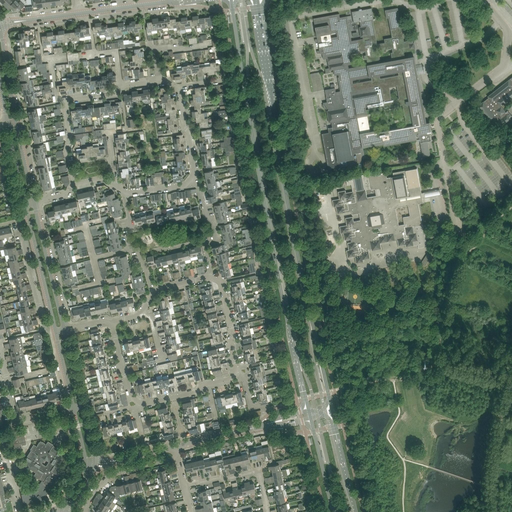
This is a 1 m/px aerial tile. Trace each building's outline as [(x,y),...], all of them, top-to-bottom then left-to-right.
[(8,1),(4,5),(9,10),(12,7),(11,7),(13,6),(11,5),(14,2),(11,0),(6,0),(7,0),(8,1)] [(16,0),(14,2),(11,5),(13,6),(11,7),(12,7),(15,11),(18,7),(21,10),(25,6),(22,2),(21,1),(19,3),(16,0)] [(363,39),(361,39),(351,41),(348,23),(348,20),(347,16),(346,16),(340,17),(339,14),(314,18),(317,36),(317,39),(315,39),(315,42),(318,42),(319,50),(317,51),(317,54),(320,53),(320,54),(322,53),(323,59),(327,59),(329,68),(325,69),(325,71),(326,73),(330,72),(330,70),(333,70),(334,76),(338,75),(339,77),(338,77),(340,88),(340,89),(340,91),(336,92),(335,88),(333,88),(325,90),(326,94),(326,96),(327,102),(326,102),(323,103),(324,107),(324,109),(328,108),(328,110),(326,111),(329,123),(331,122),(332,127),(333,132),(329,133),(322,134),(326,156),(328,170),(330,169),(341,167),(339,162),(354,159),(353,154),(361,153),(362,158),(363,158),(376,167),(376,170),(380,170),(379,169),(378,164),(377,164),(364,155),(363,148),(384,144),(384,146),(419,139),(420,143),(428,141),(431,141),(430,134),(432,133),(430,122),(426,123),(418,75),(416,67),(414,56),(409,57),(405,58),(403,49),(409,48),(409,50),(415,48),(414,42),(413,42),(413,40),(404,41),(402,32),(404,31),(403,27),(401,27),(401,23),(398,8),(391,9),(385,10),(386,19),(388,18),(390,26),(392,37),(384,39),(385,42),(377,44),(373,20),(373,19),(374,19),(372,10),(372,8),(352,12),(352,14),(354,23),(360,22),(361,27),(359,27),(361,37),(363,37),(363,39)] [(210,17),(204,18),(206,28),(209,27),(208,26),(214,25),(214,28),(216,28),(219,28),(219,21),(218,16),(213,16),(213,15),(210,16),(210,17)] [(193,19),(190,20),(191,26),(197,25),(196,22),(199,22),(198,16),(193,17),(193,19)] [(164,20),(162,21),(162,27),(163,29),(168,29),(168,23),(170,23),(170,17),(164,18),(164,20)] [(187,17),(181,18),(182,21),(182,24),(185,23),(186,29),(191,29),(191,26),(190,20),(188,20),(187,17)] [(159,18),(153,19),(154,25),(156,24),(157,30),(157,27),(162,27),(162,21),(159,21),(159,18)] [(199,22),(196,22),(197,25),(197,28),(201,27),(201,29),(206,28),(204,18),(199,19),(199,22)] [(122,23),(118,23),(119,26),(119,29),(122,29),(122,32),(128,31),(127,24),(126,24),(126,19),(121,20),(122,23)] [(154,25),(153,19),(153,22),(147,23),(148,27),(147,27),(148,35),(151,35),(152,35),(152,31),(157,30),(156,24),(154,25)] [(170,23),(168,23),(168,29),(174,28),(175,31),(177,30),(176,22),(176,19),(170,20),(170,23)] [(129,24),(127,24),(128,31),(134,30),(133,27),(136,27),(136,24),(135,21),(130,22),(130,25),(129,25),(129,24)] [(182,21),(176,22),(177,30),(180,30),(180,33),(186,32),(186,29),(185,23),(182,24),(182,21)] [(94,33),(99,32),(99,29),(102,28),(101,26),(101,23),(95,23),(96,26),(93,27),(94,33)] [(142,23),(136,24),(136,27),(133,27),(134,30),(134,33),(140,32),(139,29),(142,29),(142,23)] [(81,25),(81,28),(82,31),(84,31),(85,37),(91,36),(90,27),(87,27),(87,25),(81,25)] [(102,28),(99,29),(99,32),(100,35),(105,34),(105,31),(108,30),(108,28),(107,25),(102,25),(101,26),(102,28)] [(119,26),(113,27),(114,33),(117,32),(117,35),(123,35),(122,29),(119,29),(119,26)] [(108,30),(105,31),(105,34),(106,37),(111,36),(112,36),(113,37),(114,37),(114,33),(113,27),(108,27),(108,28),(108,30)] [(79,34),(80,37),(85,37),(84,31),(82,31),(81,28),(75,29),(76,32),(76,35),(79,34)] [(22,33),(19,33),(20,39),(23,39),(23,41),(26,41),(29,41),(28,35),(29,35),(30,33),(31,31),(31,29),(23,30),(22,32),(22,33)] [(59,34),(56,34),(57,40),(63,40),(62,37),(65,36),(65,33),(64,30),(59,31),(59,34)] [(51,38),(51,41),(57,40),(56,34),(53,35),(53,32),(47,33),(48,36),(48,38),(51,38)] [(76,32),(70,33),(71,38),(71,41),(80,40),(80,37),(79,34),(76,35),(76,32)] [(71,38),(70,33),(65,33),(65,36),(62,37),(63,40),(63,42),(69,42),(68,39),(71,38)] [(201,37),(199,37),(199,43),(203,43),(203,40),(207,40),(206,35),(201,36),(201,37)] [(48,38),(48,36),(42,36),(44,48),(47,48),(47,45),(52,44),(51,41),(51,38),(48,38)] [(20,39),(17,39),(18,45),(21,45),(21,48),(24,47),(27,47),(26,41),(23,41),(23,39),(20,39)] [(119,40),(115,41),(115,43),(116,49),(125,47),(124,45),(123,42),(119,42),(119,40)] [(221,42),(213,43),(213,47),(216,47),(217,50),(222,49),(221,42)] [(19,51),(16,51),(16,57),(22,56),(25,56),(25,53),(24,47),(21,48),(18,48),(19,51)] [(135,49),(135,55),(138,54),(139,57),(142,57),(144,57),(144,51),(141,51),(140,48),(135,49)] [(169,52),(169,55),(164,55),(165,61),(170,61),(169,57),(174,57),(173,51),(169,52)] [(135,55),(132,55),(133,61),(136,60),(137,63),(140,63),(142,63),(142,58),(142,57),(139,57),(138,54),(135,55)] [(22,56),(16,57),(17,62),(18,62),(18,67),(19,67),(21,67),(20,65),(25,64),(26,64),(26,58),(25,56),(22,56)] [(133,61),(130,61),(131,67),(134,67),(134,69),(140,69),(140,63),(137,63),(136,60),(133,61)] [(216,62),(210,63),(211,66),(211,69),(214,68),(214,71),(220,70),(219,64),(217,65),(216,62)] [(188,66),(182,66),(183,72),(186,72),(186,78),(187,78),(186,75),(192,74),(191,64),(187,65),(188,66)] [(194,64),(191,64),(192,74),(197,73),(198,73),(197,70),(200,70),(199,67),(199,64),(194,65),(194,64)] [(19,69),(20,75),(31,73),(30,67),(27,67),(27,66),(21,67),(19,67),(19,69)] [(182,66),(177,67),(177,73),(178,76),(180,76),(181,78),(186,78),(186,75),(186,72),(183,72),(182,66)] [(200,70),(197,70),(198,73),(198,76),(204,75),(203,73),(206,72),(205,66),(199,67),(200,70)] [(211,66),(205,66),(206,72),(209,72),(209,75),(215,74),(214,71),(214,68),(211,69),(211,66)] [(140,69),(134,69),(136,79),(138,79),(138,78),(144,77),(144,71),(141,71),(140,69)] [(22,80),(23,82),(30,80),(29,75),(31,75),(31,76),(33,75),(33,73),(32,73),(32,72),(31,73),(20,75),(21,81),(22,80)] [(113,72),(108,73),(108,76),(108,79),(111,78),(111,81),(117,81),(116,75),(114,75),(113,72)] [(320,72),(310,74),(313,92),(323,90),(320,72)] [(180,76),(178,76),(177,73),(172,74),(172,80),(175,79),(176,82),(181,81),(181,78),(180,76)] [(72,78),(68,78),(68,81),(69,84),(71,83),(72,87),(78,86),(76,74),(72,75),(72,78)] [(79,74),(76,74),(78,86),(83,85),(83,82),(86,82),(85,76),(80,77),(80,74),(79,74)] [(86,82),(83,82),(83,85),(84,88),(89,87),(89,84),(92,84),(91,81),(91,78),(91,75),(85,76),(86,82)] [(51,84),(50,76),(47,77),(48,81),(43,82),(43,85),(51,84)] [(107,76),(102,76),(103,79),(103,82),(106,82),(106,85),(107,85),(112,84),(111,81),(111,78),(108,79),(108,76),(107,76)] [(511,77),(487,97),(488,98),(483,102),(478,106),(497,131),(511,119),(510,118),(511,116),(508,110),(506,112),(501,106),(511,97),(511,77)] [(102,79),(97,80),(98,86),(100,86),(101,88),(101,89),(107,88),(106,85),(106,82),(103,82),(103,79),(102,79)] [(21,83),(23,89),(34,87),(33,80),(30,80),(23,82),(23,83),(21,83)] [(92,84),(89,84),(89,87),(90,90),(95,89),(95,86),(98,86),(97,80),(91,81),(92,84)] [(68,81),(63,82),(63,85),(63,87),(66,87),(67,90),(72,89),(72,87),(71,83),(69,84),(68,81)] [(62,85),(57,85),(58,88),(58,91),(61,91),(61,94),(67,93),(67,90),(66,87),(63,87),(63,85),(62,85)] [(161,91),(158,91),(159,96),(159,97),(162,96),(165,96),(164,93),(167,93),(167,88),(167,87),(161,88),(161,91)] [(205,87),(195,88),(196,94),(199,93),(199,96),(205,95),(204,90),(205,90),(205,87)] [(143,93),(141,93),(142,99),(148,98),(148,100),(151,100),(150,95),(150,94),(150,93),(149,89),(146,90),(144,90),(144,93),(143,93)] [(138,91),(132,92),(134,100),(134,103),(137,103),(137,100),(142,99),(141,93),(138,94),(138,91)] [(25,94),(26,100),(38,98),(37,92),(35,92),(25,94)] [(134,103),(134,100),(132,92),(133,94),(127,95),(127,94),(124,94),(125,104),(130,104),(131,106),(134,106),(134,103)] [(163,102),(168,101),(168,98),(171,98),(170,92),(167,93),(164,93),(165,96),(162,96),(163,102)] [(196,94),(193,94),(194,100),(197,99),(197,102),(200,102),(206,101),(205,95),(199,96),(199,93),(196,94)] [(38,98),(26,100),(27,106),(29,106),(29,107),(39,105),(38,98)] [(168,101),(163,102),(164,108),(166,107),(172,107),(172,104),(175,103),(174,98),(171,98),(168,98),(168,101)] [(195,106),(195,108),(201,107),(200,102),(197,102),(197,99),(194,100),(191,100),(192,106),(195,106)] [(116,105),(114,105),(114,111),(120,110),(120,107),(123,107),(122,101),(116,102),(116,105)] [(105,106),(100,107),(100,113),(103,113),(103,115),(109,115),(108,109),(106,109),(105,103),(105,106)] [(111,103),(105,103),(106,109),(108,109),(109,115),(115,114),(114,111),(114,105),(111,106),(111,103)] [(88,109),(85,109),(86,115),(87,118),(92,117),(92,111),(94,111),(94,108),(94,105),(90,105),(88,106),(88,109)] [(82,106),(77,107),(77,113),(80,113),(81,118),(81,116),(86,115),(85,109),(83,109),(82,106)] [(77,113),(77,107),(77,110),(71,111),(73,122),(76,121),(76,119),(81,118),(80,113),(77,113)] [(94,111),(92,111),(92,117),(97,116),(97,119),(101,119),(100,113),(100,107),(94,108),(94,111)] [(166,113),(166,116),(176,115),(175,109),(172,109),(172,107),(166,107),(167,113),(166,113)] [(199,113),(201,113),(201,107),(195,108),(195,111),(192,111),(193,117),(196,117),(199,116),(199,113)] [(30,111),(29,112),(30,117),(41,115),(42,115),(40,108),(37,108),(30,110),(30,111)] [(199,116),(196,117),(197,122),(199,122),(202,122),(202,119),(208,118),(207,112),(201,113),(199,113),(199,116)] [(41,115),(30,117),(31,123),(43,121),(47,120),(46,117),(45,117),(44,117),(44,115),(42,115),(41,115)] [(166,116),(161,117),(161,120),(168,119),(168,124),(174,124),(174,121),(177,120),(176,118),(176,115),(166,116)] [(202,122),(199,122),(200,128),(206,127),(212,126),(212,123),(208,123),(208,118),(202,119),(202,122)] [(131,119),(127,120),(128,127),(132,127),(137,126),(137,123),(134,124),(133,119),(131,119)] [(43,121),(31,123),(32,129),(34,129),(34,130),(41,129),(40,124),(43,123),(43,121)] [(174,124),(168,124),(169,130),(167,130),(168,133),(178,132),(178,126),(175,126),(174,124)] [(208,130),(202,130),(202,136),(206,136),(206,139),(209,138),(212,138),(211,133),(215,132),(214,128),(207,129),(208,130)] [(34,131),(33,132),(34,137),(45,135),(46,135),(45,133),(42,133),(41,129),(34,130),(34,131)] [(116,137),(116,143),(125,142),(129,141),(129,139),(125,139),(124,133),(118,134),(119,137),(116,137)] [(174,138),(175,144),(181,143),(181,141),(184,140),(183,134),(177,135),(177,138),(174,138)] [(204,145),(209,144),(209,138),(206,139),(206,136),(202,136),(200,137),(200,142),(203,142),(204,145)] [(428,141),(420,143),(421,146),(423,157),(430,155),(428,144),(428,141)] [(120,149),(120,151),(126,150),(125,142),(116,143),(117,149),(120,149)] [(201,148),(202,151),(204,150),(210,149),(212,149),(211,144),(209,144),(204,145),(203,142),(200,142),(198,143),(198,148),(201,148)] [(179,149),(179,152),(185,151),(184,146),(181,146),(181,143),(175,144),(176,150),(179,149)] [(36,148),(34,148),(36,154),(44,152),(47,151),(46,144),(35,146),(36,148)] [(108,145),(99,146),(100,152),(97,152),(98,158),(103,158),(103,155),(109,154),(108,145)] [(88,148),(82,149),(83,154),(86,154),(86,160),(86,157),(92,156),(90,146),(88,146),(88,148)] [(93,146),(90,146),(92,156),(97,156),(98,158),(97,152),(100,152),(99,146),(93,147),(93,146)] [(83,154),(82,149),(82,151),(73,153),(74,159),(80,158),(81,161),(86,160),(86,154),(83,154)] [(205,153),(202,153),(203,159),(211,158),(210,149),(204,150),(205,153)] [(118,154),(119,160),(130,159),(130,155),(127,156),(126,150),(120,151),(121,154),(118,154)] [(176,155),(177,161),(183,160),(183,157),(186,157),(185,151),(179,152),(175,153),(175,155),(176,155)] [(39,165),(40,166),(47,165),(50,164),(49,157),(45,158),(37,159),(38,165),(39,165)] [(211,158),(203,159),(203,165),(206,165),(207,167),(212,167),(216,166),(215,158),(211,158)] [(130,159),(119,160),(119,166),(120,166),(120,167),(123,167),(123,168),(128,167),(128,163),(131,162),(131,159),(130,159)] [(0,167),(2,167),(3,172),(9,171),(6,160),(0,161),(0,167)] [(177,161),(174,161),(174,167),(175,167),(181,166),(181,169),(187,168),(187,165),(186,163),(184,163),(183,160),(177,161)] [(39,168),(40,173),(49,171),(47,165),(40,166),(40,168),(39,168)] [(172,167),(173,173),(179,172),(179,175),(185,174),(184,169),(187,168),(181,169),(181,166),(175,167),(174,167),(172,167)] [(123,169),(120,170),(121,177),(124,177),(127,176),(126,173),(132,173),(131,167),(128,167),(123,168),(123,169)] [(393,173),(394,177),(387,178),(386,174),(381,175),(380,170),(376,170),(377,172),(348,177),(349,185),(353,184),(355,191),(346,193),(345,190),(338,192),(339,199),(332,200),(334,207),(336,207),(337,214),(353,211),(353,214),(359,213),(360,220),(354,221),(353,217),(345,218),(347,225),(340,226),(341,234),(343,233),(345,240),(352,239),(352,242),(348,243),(349,250),(346,250),(348,258),(355,256),(356,263),(364,262),(363,260),(370,258),(368,249),(371,248),(372,251),(382,249),(380,243),(397,240),(398,246),(406,245),(406,247),(418,245),(418,248),(427,247),(423,225),(422,225),(418,204),(423,203),(422,198),(425,198),(424,193),(421,193),(419,178),(417,168),(415,168),(415,169),(393,173)] [(124,177),(124,182),(130,182),(130,179),(136,178),(135,172),(132,173),(126,173),(127,176),(124,177)] [(179,172),(173,173),(174,183),(178,182),(177,181),(183,180),(182,175),(185,174),(179,175),(179,172)] [(130,182),(127,182),(128,188),(136,187),(140,187),(139,183),(136,183),(136,178),(130,179),(130,182)] [(69,179),(62,180),(63,183),(65,183),(65,187),(68,186),(70,182),(69,179)] [(207,184),(209,189),(217,187),(220,186),(219,181),(216,182),(207,184)] [(51,183),(43,185),(44,190),(45,190),(46,192),(52,191),(53,192),(56,191),(55,187),(52,188),(51,183)] [(196,189),(188,190),(188,193),(189,197),(192,197),(191,193),(197,192),(196,189)] [(89,191),(91,200),(91,203),(97,201),(96,198),(95,192),(94,190),(89,191)] [(108,190),(105,191),(105,193),(107,201),(116,199),(114,193),(113,193),(112,191),(109,192),(108,190)] [(89,191),(83,193),(85,201),(86,206),(92,204),(91,203),(91,200),(89,191)] [(212,196),(207,197),(209,203),(217,201),(216,197),(219,196),(219,193),(218,193),(212,194),(212,196)] [(107,201),(108,206),(120,204),(119,198),(116,199),(107,201)] [(216,205),(214,205),(216,211),(227,208),(228,208),(226,201),(223,202),(222,202),(220,203),(215,204),(216,205)] [(71,202),(66,204),(68,212),(68,216),(72,215),(72,214),(74,213),(73,211),(71,202)] [(110,212),(113,211),(121,209),(120,204),(108,206),(110,212)] [(173,205),(173,208),(176,220),(182,218),(180,210),(179,207),(178,207),(176,206),(176,204),(173,205)] [(53,208),(54,211),(55,215),(60,214),(61,218),(63,218),(62,214),(60,205),(54,206),(55,208),(53,208)] [(191,207),(192,214),(193,214),(194,214),(195,218),(201,217),(199,209),(195,209),(194,206),(191,207)] [(173,208),(166,210),(167,211),(169,220),(170,220),(171,221),(176,220),(173,208)] [(216,211),(217,217),(229,214),(232,213),(232,211),(228,211),(227,208),(216,211)] [(121,209),(113,211),(115,219),(122,218),(121,215),(123,215),(121,209)] [(154,220),(155,219),(154,214),(153,209),(146,211),(148,223),(154,221),(154,220)] [(54,211),(48,212),(49,213),(46,214),(48,221),(47,221),(48,224),(51,224),(51,220),(56,219),(55,215),(54,211)] [(143,224),(141,215),(140,212),(132,214),(134,224),(137,224),(137,225),(143,224)] [(154,214),(155,219),(157,219),(157,221),(158,225),(164,224),(162,216),(161,212),(154,214)] [(229,214),(217,217),(218,222),(220,222),(220,224),(231,221),(229,214)] [(108,219),(102,221),(103,224),(106,223),(108,229),(116,226),(115,221),(109,222),(108,219)] [(231,223),(219,225),(220,229),(221,228),(222,232),(235,229),(234,224),(233,224),(233,223),(232,223),(231,223)] [(10,228),(4,229),(6,238),(8,237),(9,239),(11,238),(12,241),(15,240),(14,237),(13,238),(10,228)] [(224,238),(232,236),(236,235),(235,229),(222,232),(224,238)] [(56,242),(57,248),(69,245),(70,245),(68,237),(57,239),(57,242),(56,242)] [(112,245),(108,246),(109,252),(121,249),(120,243),(112,245)] [(57,248),(59,253),(70,250),(69,245),(57,248)] [(217,254),(225,252),(224,245),(212,248),(214,254),(218,252),(218,254),(217,254)] [(201,246),(195,247),(197,255),(198,259),(203,258),(203,260),(205,259),(204,256),(205,255),(203,246),(201,247),(201,246)] [(7,249),(4,249),(5,255),(9,255),(17,253),(18,252),(17,250),(16,250),(15,247),(10,248),(7,249)] [(188,249),(188,250),(190,258),(191,258),(190,257),(197,255),(195,247),(190,248),(188,249)] [(59,253),(60,259),(72,256),(70,250),(59,253)] [(180,252),(177,253),(180,265),(186,263),(185,260),(183,251),(183,250),(180,251),(180,252)] [(217,254),(218,260),(230,257),(229,251),(225,252),(217,254)] [(17,253),(9,255),(10,260),(18,259),(17,255),(19,255),(18,252),(17,253)] [(177,253),(172,254),(174,262),(175,266),(180,265),(177,253)] [(421,263),(425,266),(432,256),(427,253),(421,263)] [(118,256),(114,257),(116,264),(128,261),(127,255),(125,256),(125,254),(118,256)] [(157,266),(155,258),(155,260),(154,260),(153,255),(147,257),(149,265),(153,264),(154,267),(157,266)] [(72,256),(60,259),(61,264),(70,262),(70,263),(73,262),(72,256)] [(218,260),(219,265),(228,263),(231,263),(230,257),(218,260)] [(8,261),(10,267),(18,265),(17,259),(18,259),(10,260),(8,261)] [(116,264),(113,265),(114,270),(121,269),(129,267),(128,261),(116,264)] [(67,266),(62,267),(63,273),(72,271),(75,270),(74,264),(70,265),(67,266)] [(129,267),(121,269),(123,276),(128,275),(130,274),(129,273),(131,272),(129,267)] [(229,269),(221,271),(222,277),(223,276),(224,279),(231,277),(231,275),(229,269)] [(133,275),(131,275),(132,283),(143,280),(142,275),(141,275),(141,273),(133,275)] [(73,276),(65,279),(66,284),(67,284),(68,286),(71,285),(75,285),(73,277),(73,276)] [(233,284),(230,284),(231,287),(232,287),(233,290),(242,288),(241,282),(244,281),(243,278),(239,279),(232,281),(233,284)] [(133,289),(136,288),(144,286),(143,280),(132,283),(131,283),(133,289)] [(14,290),(17,290),(25,288),(24,282),(14,284),(16,284),(16,287),(14,287),(14,290)] [(202,291),(203,294),(212,292),(211,289),(212,288),(212,286),(208,287),(207,283),(198,285),(200,292),(202,291)] [(144,286),(136,288),(138,296),(145,294),(144,292),(146,292),(144,286)] [(233,290),(230,291),(231,293),(232,293),(233,296),(242,294),(246,293),(244,287),(242,288),(233,290)] [(232,300),(233,302),(243,300),(242,294),(233,296),(234,300),(232,300)] [(160,301),(160,304),(169,302),(168,296),(158,299),(158,301),(160,301)] [(120,297),(115,299),(116,303),(118,311),(123,310),(121,302),(120,297)] [(204,300),(206,306),(216,304),(216,303),(215,304),(214,300),(221,299),(220,297),(204,300)] [(20,307),(28,306),(29,305),(28,299),(20,301),(15,302),(16,308),(20,307)] [(107,299),(100,300),(101,303),(103,312),(109,311),(108,309),(110,309),(109,305),(108,302),(107,299)] [(127,300),(121,302),(123,310),(129,309),(129,307),(132,306),(130,300),(127,300)] [(161,308),(160,308),(160,310),(169,308),(171,308),(169,302),(160,304),(161,308)] [(89,303),(84,305),(86,316),(92,315),(90,306),(89,303)] [(116,303),(109,305),(110,309),(110,312),(112,311),(112,313),(118,311),(116,303)] [(208,315),(217,313),(216,313),(215,310),(216,310),(215,306),(217,306),(216,304),(206,306),(207,312),(208,312),(209,315),(208,315)] [(78,306),(79,309),(81,317),(86,316),(84,305),(78,306)] [(20,311),(17,311),(18,314),(21,313),(29,311),(30,311),(30,309),(29,309),(28,306),(20,307),(20,311)] [(235,312),(236,314),(247,311),(246,312),(245,306),(236,308),(237,311),(235,312)] [(81,317),(79,309),(73,310),(71,311),(72,318),(75,317),(75,319),(81,317)] [(247,311),(236,314),(239,314),(239,317),(238,317),(239,320),(241,319),(242,322),(249,321),(248,318),(249,317),(247,311)] [(156,321),(156,324),(172,320),(171,314),(162,316),(163,320),(156,321)] [(19,320),(15,321),(17,327),(20,326),(21,326),(24,325),(32,323),(31,321),(31,317),(22,319),(19,320)] [(211,326),(211,327),(219,324),(219,321),(225,319),(225,317),(209,321),(211,326)] [(240,327),(241,331),(250,328),(249,322),(238,325),(239,327),(240,327)] [(20,326),(21,333),(26,332),(27,332),(27,331),(33,329),(32,326),(32,323),(24,325),(21,326),(20,326)] [(211,326),(208,327),(209,333),(212,332),(228,329),(227,326),(220,328),(219,324),(211,327),(211,326)] [(158,333),(159,336),(175,332),(178,331),(180,331),(180,330),(179,325),(177,325),(173,326),(164,328),(165,332),(158,333)] [(240,334),(241,337),(251,334),(250,328),(241,331),(242,334),(240,334)] [(92,333),(91,333),(92,339),(101,337),(100,334),(102,333),(101,331),(99,331),(98,329),(91,330),(92,333)] [(212,332),(213,338),(222,336),(221,333),(228,331),(228,329),(212,332)] [(14,338),(9,339),(10,343),(10,345),(22,343),(25,342),(24,336),(21,337),(17,338),(14,338)] [(222,336),(213,338),(215,347),(223,345),(223,342),(225,342),(224,339),(223,340),(222,336)] [(144,337),(142,337),(145,348),(151,346),(149,337),(145,338),(144,337)] [(162,347),(165,347),(165,346),(177,343),(176,338),(167,340),(168,343),(161,345),(162,347)] [(133,350),(130,340),(128,341),(128,342),(125,343),(127,352),(133,350)] [(133,340),(130,340),(133,350),(139,349),(137,340),(133,341),(133,340)] [(244,349),(242,349),(243,352),(253,349),(257,348),(255,340),(253,340),(245,342),(245,345),(243,345),(244,349)] [(22,343),(10,345),(12,351),(22,349),(24,349),(22,343)] [(94,345),(90,346),(91,352),(95,351),(104,349),(103,345),(105,345),(104,343),(94,345)] [(175,344),(165,346),(165,347),(165,349),(167,348),(168,352),(176,350),(180,349),(179,343),(177,343),(175,344)] [(10,355),(10,358),(24,355),(22,349),(12,351),(10,352),(11,355),(10,355)] [(208,351),(209,357),(225,353),(225,351),(218,352),(217,349),(208,351)] [(168,352),(166,352),(167,355),(168,354),(169,358),(170,358),(171,361),(175,359),(178,359),(182,358),(182,355),(178,356),(176,350),(168,352)] [(209,357),(211,363),(220,361),(219,357),(226,355),(225,353),(209,357)] [(12,357),(10,358),(11,360),(12,360),(13,363),(21,361),(25,360),(26,360),(28,360),(27,354),(24,355),(23,355),(12,357)] [(107,354),(96,357),(98,363),(107,361),(106,357),(107,357),(107,354)] [(255,355),(246,357),(247,361),(245,361),(246,364),(256,361),(255,355)] [(14,366),(12,367),(13,370),(15,369),(23,367),(27,366),(26,360),(25,360),(21,361),(13,363),(14,366)] [(252,367),(250,368),(250,370),(252,370),(253,374),(262,371),(265,371),(264,367),(261,367),(260,366),(259,366),(258,363),(251,364),(252,367)] [(228,365),(212,369),(214,374),(215,374),(215,377),(222,375),(222,373),(223,372),(222,369),(229,367),(228,365)] [(15,369),(13,370),(14,372),(15,372),(16,375),(28,372),(27,366),(23,367),(15,369)] [(110,366),(99,369),(101,374),(109,372),(109,369),(110,368),(110,366)] [(56,377),(54,367),(48,368),(50,375),(49,376),(49,378),(56,377)] [(197,367),(191,368),(192,372),(194,381),(195,382),(197,381),(197,380),(200,379),(200,378),(203,377),(202,373),(201,370),(198,371),(197,367)] [(253,380),(263,378),(262,371),(253,374),(253,377),(252,377),(253,380)] [(101,374),(97,375),(98,381),(102,380),(112,378),(112,375),(110,376),(109,372),(101,374)] [(192,372),(186,373),(190,389),(192,388),(191,381),(194,381),(194,382),(195,382),(192,372)] [(186,373),(180,374),(183,383),(186,382),(188,389),(190,389),(186,373)] [(162,375),(156,376),(157,380),(159,389),(163,388),(163,389),(165,389),(163,380),(163,377),(162,375)] [(175,377),(169,379),(171,387),(175,387),(175,388),(177,388),(177,386),(175,377)] [(263,378),(253,380),(251,380),(252,382),(253,382),(254,386),(263,383),(267,383),(265,377),(263,378)] [(112,378),(102,380),(103,386),(108,385),(112,384),(111,380),(113,380),(112,378)] [(151,381),(145,383),(148,392),(151,391),(153,398),(155,397),(151,381)] [(139,382),(136,383),(137,386),(138,393),(141,392),(142,393),(145,392),(146,394),(148,393),(148,392),(145,383),(140,384),(139,382)] [(253,389),(254,392),(266,389),(264,389),(263,383),(254,386),(255,389),(253,389)] [(106,392),(102,393),(104,398),(107,397),(116,395),(116,392),(117,391),(117,389),(115,389),(106,392)] [(237,391),(235,392),(237,402),(238,406),(244,405),(241,392),(237,393),(237,391)] [(41,394),(42,397),(44,405),(49,404),(47,394),(47,396),(44,397),(44,393),(41,394)] [(218,398),(215,399),(216,404),(217,411),(218,411),(220,410),(226,409),(225,405),(223,394),(221,395),(221,396),(217,397),(218,398)] [(225,394),(223,394),(225,405),(231,403),(229,394),(226,395),(225,394)] [(267,395),(258,397),(259,400),(258,401),(258,403),(261,403),(261,406),(268,404),(268,401),(269,401),(267,395)] [(26,409),(23,396),(20,397),(21,401),(16,402),(18,408),(19,408),(20,411),(26,409)] [(23,396),(26,409),(32,408),(30,400),(29,396),(23,398),(23,396)] [(184,407),(182,407),(183,410),(193,407),(192,401),(195,401),(194,399),(182,401),(183,403),(184,407)] [(119,401),(109,403),(110,409),(119,407),(118,403),(120,403),(119,401)] [(158,409),(160,415),(170,413),(169,410),(168,411),(167,407),(158,409)] [(183,413),(182,414),(183,416),(193,414),(195,413),(194,407),(193,408),(193,407),(183,410),(183,413)] [(183,416),(183,418),(185,418),(185,421),(184,422),(194,419),(193,414),(183,416)] [(121,415),(119,416),(123,431),(129,430),(126,420),(126,421),(123,422),(121,415)] [(113,417),(117,433),(123,431),(119,416),(117,416),(118,423),(115,424),(113,417)] [(109,424),(111,434),(117,433),(113,417),(111,418),(113,424),(109,425),(109,424)] [(174,424),(173,424),(172,421),(173,421),(173,418),(162,421),(164,427),(174,424)] [(128,419),(126,420),(129,430),(135,429),(134,428),(137,427),(136,420),(133,421),(132,420),(129,420),(128,419)] [(111,434),(109,424),(106,424),(107,426),(103,427),(105,435),(111,434)] [(174,430),(173,427),(175,426),(174,424),(164,427),(165,432),(164,433),(174,430)] [(193,435),(202,432),(200,424),(196,425),(187,427),(187,430),(189,429),(190,433),(193,432),(193,435)] [(23,430),(9,433),(13,450),(20,449),(19,446),(26,444),(23,430)] [(165,439),(174,437),(173,433),(175,433),(174,430),(164,433),(165,439)] [(24,494),(21,494),(21,492),(20,492),(24,506),(26,505),(29,505),(31,504),(32,505),(35,503),(37,501),(40,499),(41,500),(43,498),(45,496),(47,493),(48,494),(50,492),(48,491),(50,488),(51,488),(56,480),(55,479),(61,469),(58,467),(66,454),(51,444),(52,443),(48,441),(46,444),(40,441),(37,446),(34,444),(31,448),(32,449),(23,464),(36,472),(34,476),(41,480),(38,485),(37,487),(36,488),(34,490),(33,489),(32,490),(30,492),(28,493),(28,492),(26,493),(24,494)] [(262,445),(263,448),(265,456),(268,455),(270,463),(272,462),(268,444),(262,445)] [(263,448),(256,449),(259,460),(261,459),(261,457),(265,456),(263,448)] [(248,454),(249,460),(256,458),(256,461),(259,460),(256,449),(247,451),(248,454)] [(222,454),(216,456),(218,467),(222,466),(222,469),(224,477),(227,476),(225,468),(222,454)] [(222,454),(225,468),(229,467),(229,469),(232,469),(229,455),(223,457),(222,454)] [(235,454),(229,455),(232,469),(234,468),(234,466),(237,465),(235,457),(235,454)] [(242,455),(235,457),(237,465),(241,464),(241,466),(244,466),(242,455)] [(216,456),(210,457),(213,471),(215,470),(215,468),(218,467),(216,456)] [(204,459),(206,470),(210,469),(210,471),(213,471),(210,457),(204,459)] [(272,469),(272,472),(281,470),(280,467),(281,466),(283,463),(284,464),(286,463),(287,462),(289,462),(290,461),(289,458),(277,461),(277,464),(269,466),(269,469),(272,469)] [(195,478),(192,462),(191,459),(187,460),(188,463),(185,464),(187,472),(191,471),(193,479),(195,478)] [(204,459),(198,461),(200,469),(203,468),(204,470),(206,470),(204,459)] [(198,461),(192,462),(195,478),(198,478),(196,470),(200,469),(198,461)] [(157,472),(158,478),(177,473),(176,470),(170,472),(169,473),(167,473),(168,474),(166,474),(165,470),(164,467),(154,469),(154,472),(157,472)] [(265,478),(265,480),(282,476),(288,475),(287,469),(281,470),(272,472),(273,476),(265,478)] [(158,478),(160,483),(171,481),(170,478),(170,477),(171,478),(178,476),(177,473),(158,478)] [(274,481),(275,484),(284,482),(282,476),(265,480),(266,483),(274,481)] [(139,481),(135,481),(137,490),(143,489),(141,479),(138,479),(139,481)] [(130,481),(129,481),(131,491),(137,490),(135,481),(131,482),(130,481)] [(160,484),(159,484),(160,489),(164,489),(173,486),(173,485),(172,485),(171,481),(160,483),(160,484)] [(274,488),(274,491),(283,489),(285,489),(291,487),(289,481),(284,482),(275,484),(276,488),(274,488)] [(245,485),(242,486),(242,489),(244,496),(250,495),(250,493),(247,482),(245,483),(245,485)] [(250,482),(247,482),(250,493),(256,492),(254,483),(250,484),(250,482)] [(117,485),(111,487),(117,495),(118,496),(119,497),(120,496),(119,494),(125,493),(123,484),(119,485),(119,484),(117,484),(117,485)] [(224,484),(222,484),(223,489),(226,501),(229,500),(230,503),(230,504),(232,503),(232,502),(230,491),(226,492),(224,484)] [(164,489),(165,494),(173,492),(172,488),(174,488),(173,486),(164,489)] [(106,493),(104,496),(113,502),(115,498),(117,499),(118,496),(117,495),(111,487),(108,492),(107,494),(106,493)] [(238,487),(235,488),(238,498),(239,498),(244,497),(244,496),(242,489),(238,489),(238,487)] [(275,495),(273,495),(273,498),(284,495),(283,490),(283,489),(274,491),(275,495)] [(197,496),(197,499),(208,496),(207,490),(198,492),(199,496),(197,496)] [(173,492),(165,494),(161,495),(163,503),(168,501),(168,500),(176,498),(176,496),(174,497),(173,492)] [(113,502),(104,496),(99,493),(98,496),(101,498),(104,500),(102,502),(113,509),(116,504),(113,502)] [(284,495),(273,498),(274,500),(277,500),(277,503),(286,502),(284,495)] [(100,505),(98,503),(94,501),(93,503),(96,506),(98,507),(106,511),(110,511),(113,509),(102,502),(100,505)] [(196,509),(197,511),(213,508),(212,502),(201,504),(204,504),(205,507),(196,509)] [(168,511),(176,509),(176,505),(177,504),(176,503),(168,505),(168,503),(163,504),(165,511),(168,511)] [(277,510),(278,511),(288,509),(286,503),(278,505),(279,510),(277,510)]
